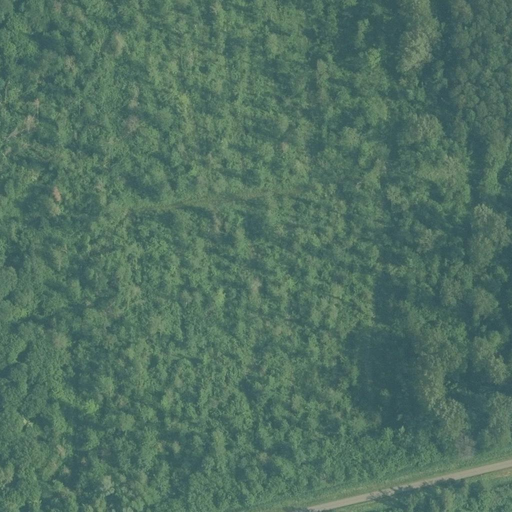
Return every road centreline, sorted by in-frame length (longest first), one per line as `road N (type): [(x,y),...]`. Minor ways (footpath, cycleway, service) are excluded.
road 1 (track): [(511,163),(0,222)]
road 2 (unclassified): [(301,511),(511,462)]
